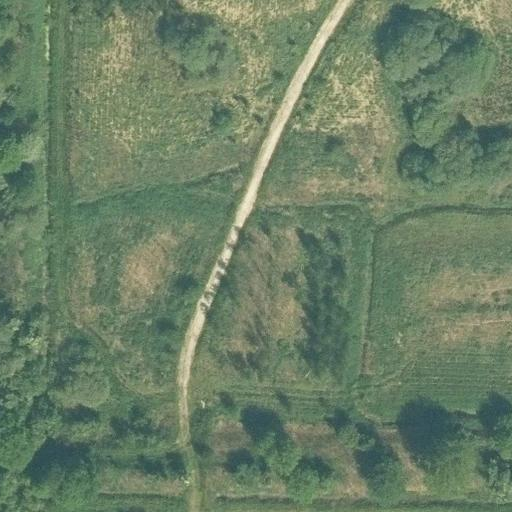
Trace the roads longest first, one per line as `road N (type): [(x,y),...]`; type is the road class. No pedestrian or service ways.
road 1 (track): [(59,0),(53,331),(75,331),(99,348),(105,386),(127,401),(183,399),(249,416),(343,411),(355,376),(365,236),(345,216),(289,219),(107,200)]
road 2 (track): [(198,511),(181,383),(199,316),(328,25),(347,0)]
road 3 (track): [(198,509),(511,506)]
road 4 (track): [(188,434),(156,454),(0,463)]
